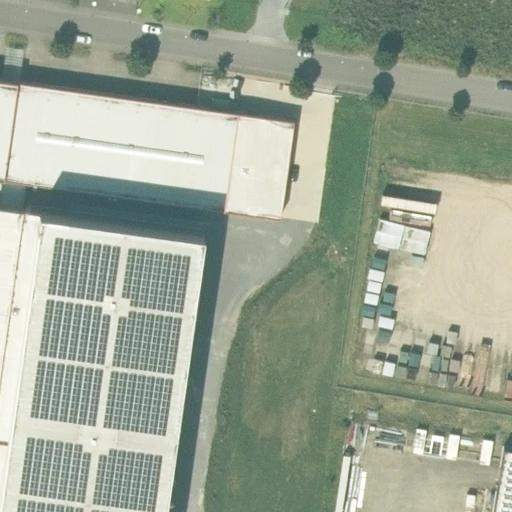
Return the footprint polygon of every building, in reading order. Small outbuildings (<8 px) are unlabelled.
[(293,119),(0,77),(0,175),(279,216),(293,119)] [(0,361),(22,204),(0,201),(0,361)] [(157,511),(196,227),(36,206),(0,472),(0,511),(157,511)] [(286,312),(278,360),(303,364),(311,316),(286,312)] [(447,432),(447,455),(456,455),(456,431),(447,432)] [(496,461),(498,440),(480,439),(479,460),(496,461)] [(511,511),(511,446),(503,445),(502,454),(492,511),(511,511)]
